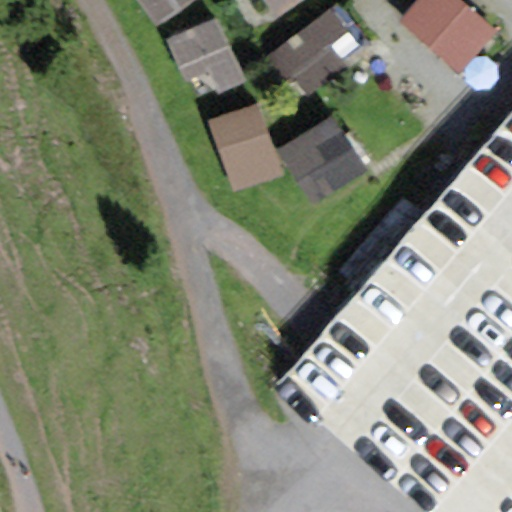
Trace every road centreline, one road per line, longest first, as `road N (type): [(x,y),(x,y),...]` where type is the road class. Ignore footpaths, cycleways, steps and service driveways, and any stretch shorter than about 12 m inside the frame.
road 1 (track): [(266,511),(185,202),(115,45),(84,0)]
road 2 (track): [(0,397),(51,511)]
